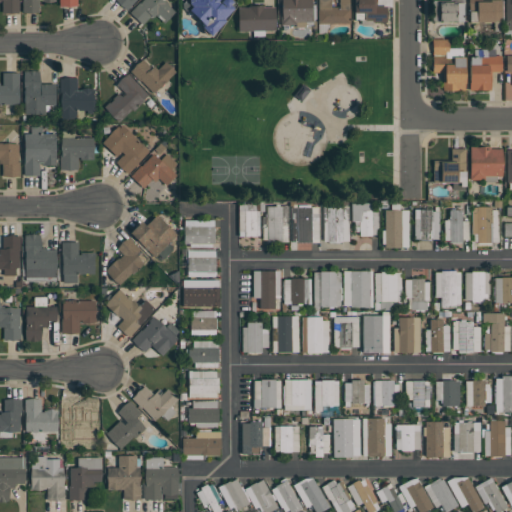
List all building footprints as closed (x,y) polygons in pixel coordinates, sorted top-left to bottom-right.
[(17,0),(18,12),(1,13),(1,0),(17,0)] [(39,1),(39,0),(38,0),(38,13),(21,12),(21,0),(55,0),(55,1),(47,3),(39,1)] [(115,0),(135,0),(125,10),(115,0)] [(141,0),(130,13),(143,26),(156,12),(166,21),(174,11),(162,0),(141,0)] [(212,33),(237,5),(231,0),(188,0),(183,6),(212,33)] [(280,0),(280,26),(311,26),(310,0),(280,0)] [(317,0),(317,24),(349,24),(349,0),(317,0)] [(386,21),(386,6),(376,6),(375,0),(353,0),(354,13),(364,13),(364,22),(386,21)] [(463,0),(449,0),(449,1),(432,1),(432,22),(464,21),(463,0)] [(475,22),(501,21),(500,0),(467,0),(468,13),(475,13),(475,22)] [(237,7),(238,31),(275,31),(275,6),(237,7)] [(448,40),(432,39),(432,54),(448,54),(448,40)] [(500,55),(486,56),(487,65),(479,66),(478,57),(468,57),(469,91),(491,90),(490,72),(501,72),(500,55)] [(165,61),(155,71),(143,58),(130,71),(153,94),(176,72),(165,61)] [(24,115),(44,114),(44,105),(55,105),(55,84),(40,84),(39,71),(23,71),(24,115)] [(0,83),(0,104),(19,104),(18,72),(2,72),(2,83),(0,83)] [(120,91),(103,107),(118,123),(147,95),(126,73),(114,85),(120,91)] [(60,120),(76,120),(76,112),(94,112),(93,89),(77,89),(76,77),(59,78),(60,120)] [(114,161),(127,174),(149,152),(120,124),(101,143),(117,158),(114,161)] [(24,176),(39,176),(39,165),(56,165),(56,134),(42,134),(42,127),(32,127),(32,133),(23,133),(24,176)] [(93,137),(60,138),(60,170),(78,170),(78,160),(94,159),(93,137)] [(19,144),(0,143),(0,156),(0,157),(0,167),(0,176),(18,177),(19,144)] [(130,176),(144,189),(156,176),(163,184),(181,165),(159,145),(130,176)] [(501,181),(502,148),(469,147),(469,180),(501,181)] [(432,161),(432,182),(452,182),(452,190),(465,190),(465,148),(450,148),(450,161),(432,161)] [(351,203),(351,221),(359,221),(359,235),(377,235),(377,212),(371,212),(371,203),(351,203)] [(238,204),(238,244),(243,244),(243,238),(248,238),(248,245),(259,245),(259,211),(263,211),(264,204),(238,204)] [(348,205),(322,206),(323,242),(349,242),(348,205)] [(287,206),(266,206),(266,225),(262,225),(263,243),(288,242),(287,206)] [(318,242),(318,207),(291,207),(291,243),(318,242)] [(471,208),(471,234),(476,234),(476,243),(497,243),(497,208),(471,208)] [(443,241),(468,242),(468,221),(462,221),(462,210),(448,209),(448,220),(443,220),(443,241)] [(383,248),(408,248),(408,210),(383,210),(383,248)] [(438,240),(438,210),(414,210),(413,240),(438,240)] [(154,257),(176,234),(156,215),(145,226),(140,221),(129,233),(154,257)] [(183,220),(184,247),(214,246),(213,220),(183,220)] [(56,249),(40,249),(40,234),(25,234),(24,277),(55,278),(56,249)] [(0,252),(0,269),(4,269),(4,273),(18,273),(18,235),(3,236),(3,252),(0,252)] [(122,254),(104,270),(119,286),(143,263),(135,254),(139,250),(128,237),(116,248),(122,254)] [(62,283),(77,282),(77,274),(94,274),(94,252),(78,252),(77,242),(61,242),(62,283)] [(215,276),(215,251),(187,251),(187,277),(215,276)] [(279,270),(252,271),(252,297),(260,297),(260,309),(274,309),(274,298),(279,298),(279,270)] [(312,272),(313,307),(339,307),(338,271),(312,272)] [(370,271),(342,271),(343,307),(370,307),(370,271)] [(434,271),(434,298),(440,298),(440,307),(460,307),(459,271),(434,271)] [(374,310),(388,310),(388,300),(400,300),(399,272),(373,272),(374,310)] [(464,302),(488,301),(487,272),(463,272),(464,302)] [(493,303),(511,302),(511,277),(493,278),(493,303)] [(282,279),(283,304),(310,303),(310,278),(282,279)] [(427,279),(404,280),(404,298),(410,297),(410,310),(428,310),(427,279)] [(218,280),(182,280),(182,307),(218,306),(218,280)] [(128,337),(155,309),(144,299),(138,306),(119,288),(104,304),(122,320),(116,326),(128,337)] [(43,320),(56,321),(56,306),(46,306),(46,297),(34,297),(33,307),(25,306),(24,341),(43,341),(43,320)] [(61,333),(78,334),(78,323),(95,323),(95,301),(62,300),(61,333)] [(0,327),(3,327),(2,340),(19,340),(20,308),(0,307),(0,327)] [(215,310),(189,311),(190,335),(216,335),(215,310)] [(503,313),(482,313),(482,323),(489,323),(489,333),(483,333),(483,351),(509,351),(508,326),(503,326),(503,313)] [(297,315),(271,316),(272,353),(298,352),(297,315)] [(160,356),(181,333),(169,322),(165,327),(153,316),(131,341),(144,352),(150,346),(160,356)] [(332,317),(333,348),(358,348),(357,316),(332,317)] [(327,317),(301,318),(301,352),(328,352),(327,317)] [(393,353),(419,353),(419,317),(397,317),(397,327),(392,327),(393,353)] [(388,350),(388,322),(361,322),(362,350),(388,350)] [(424,352),(449,352),(448,322),(429,322),(429,329),(424,329),(424,352)] [(268,351),(267,328),(261,328),(261,323),(241,324),(242,351),(268,351)] [(452,323),(451,352),(479,353),(479,323),(452,323)] [(217,367),(218,341),(189,340),(188,366),(217,367)] [(217,398),(217,371),(188,370),(188,397),(217,398)] [(511,411),(511,376),(494,376),(494,412),(511,411)] [(280,380),(253,380),(253,408),(279,408),(280,380)] [(310,380),(282,380),(283,410),(310,410),(310,380)] [(338,406),(337,380),(313,381),(314,411),(321,411),(321,406),(338,406)] [(441,406),(458,406),(458,380),(434,381),(435,400),(441,400),(441,406)] [(343,382),(343,404),(368,404),(368,381),(343,382)] [(410,407),(429,407),(428,381),(404,381),(404,400),(410,400),(410,407)] [(488,405),(488,381),(465,381),(464,405),(488,405)] [(374,382),(373,405),(396,406),(397,382),(374,382)] [(153,420),(159,414),(166,421),(175,412),(170,407),(177,399),(165,386),(154,396),(144,385),(131,397),(153,420)] [(0,432),(20,432),(20,398),(2,399),(2,414),(0,413),(0,432)] [(24,432),(57,431),(57,410),(41,410),(40,398),(24,399),(24,432)] [(117,411),(123,418),(105,434),(120,449),(144,427),(136,418),(141,414),(128,400),(117,411)] [(217,401),(189,400),(188,422),(196,423),(196,427),(217,427),(217,401)] [(63,447),(78,446),(77,438),(95,437),(95,416),(79,416),(79,405),(62,405),(63,447)] [(389,456),(389,417),(361,418),(362,457),(389,456)] [(351,418),(331,418),(331,457),(352,457),(351,418)] [(508,456),(507,420),(488,421),(489,430),(483,430),(484,456),(508,456)] [(241,421),(240,454),(260,454),(260,446),(269,446),(269,428),(261,428),(261,422),(241,421)] [(425,457),(449,457),(449,421),(424,422),(425,457)] [(479,422),(452,422),(452,453),(479,452),(479,422)] [(419,424),(394,425),(395,450),(419,450),(419,424)] [(299,452),(298,426),(273,426),(274,452),(299,452)] [(328,434),(322,435),(322,426),(308,427),(309,455),(328,455),(328,434)] [(182,459),(202,459),(202,455),(219,455),(220,431),(195,431),(195,438),(183,438),(182,459)] [(107,490),(123,489),(123,500),(140,500),(139,466),(135,466),(135,455),(117,456),(117,467),(106,468),(107,490)] [(24,458),(0,457),(0,501),(9,502),(9,485),(24,485),(24,458)] [(69,500),(87,500),(87,484),(101,484),(101,457),(77,457),(77,467),(68,467),(69,500)] [(162,457),(142,458),(144,500),(162,499),(178,498),(177,467),(162,467),(162,457)] [(64,468),(59,468),(59,458),(36,458),(36,465),(30,465),(30,490),(46,490),(46,501),(64,501),(64,468)] [(459,508),(467,504),(470,511),(474,511),(482,508),(466,473),(447,482),(459,508)] [(314,511),(318,511),(327,508),(312,476),(293,484),(305,510),(312,507),(314,511)] [(423,511),(432,508),(416,477),(394,488),(392,483),(375,491),(381,503),(386,500),(392,511),(407,504),(409,508),(414,505),(417,511),(423,511)] [(441,504),(444,511),(455,507),(443,477),(424,485),(433,507),(441,504)] [(218,487),(229,511),(248,503),(236,478),(218,487)] [(338,478),(322,488),(335,511),(348,511),(355,509),(338,478)] [(346,486),(356,506),(362,503),(366,511),(372,511),(379,509),(363,478),(346,486)] [(493,511),(498,511),(505,509),(492,478),(474,485),(483,505),(489,503),(493,511)] [(244,488),(254,509),(260,507),(262,511),(268,511),(276,509),(263,479),(244,488)] [(511,480),(500,486),(509,506),(511,504),(511,480)] [(282,511),(296,511),(299,511),(288,481),(273,486),(282,511)] [(207,511),(218,511),(220,511),(216,503),(220,501),(212,483),(196,490),(207,511)]
